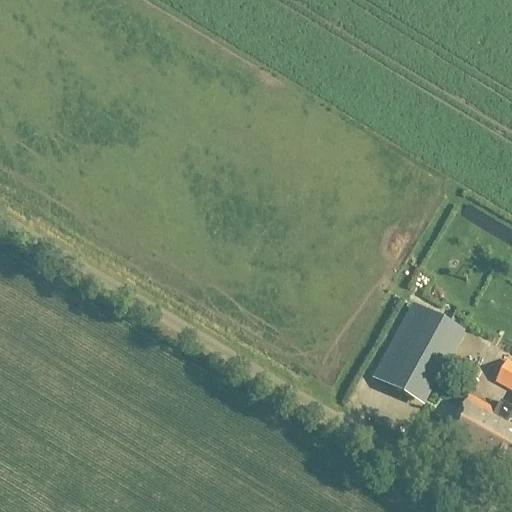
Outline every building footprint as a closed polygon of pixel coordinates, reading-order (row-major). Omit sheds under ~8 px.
[(413,288),(420,299),(432,292),(425,281),(413,288)] [(413,403),(453,330),(413,308),(373,381),(413,403)] [(511,366),(508,364),(497,386),(511,394),(511,366)] [(446,443),(484,464),(511,413),(511,411),(500,405),(496,414),(470,400),(446,443)] [(511,413),(484,464),(511,480),(511,413)]
